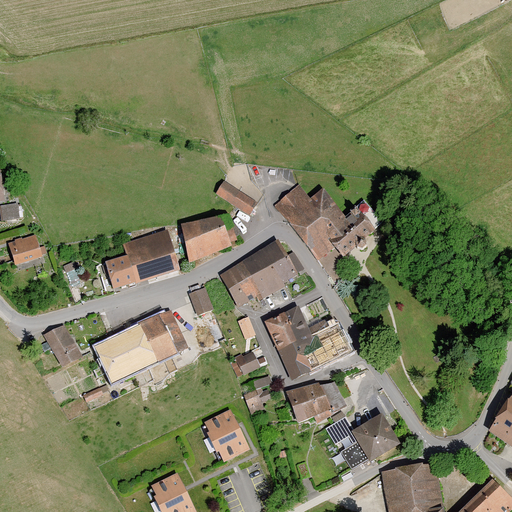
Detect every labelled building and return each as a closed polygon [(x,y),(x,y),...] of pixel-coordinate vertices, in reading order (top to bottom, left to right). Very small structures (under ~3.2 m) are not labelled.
[(235,207),(249,216),(257,205),(224,183),(216,195),(235,207)] [(319,260),(334,248),(343,258),(357,247),(359,249),(362,249),(366,246),(367,243),(364,240),(374,232),(373,230),(381,223),(363,201),(351,211),(352,213),(346,219),(322,190),(310,201),(299,187),(275,207),(319,260)] [(1,207),(3,220),(19,218),(17,205),(1,207)] [(230,243),(236,242),(228,218),(221,221),(220,219),(182,226),(189,264),(231,248),(230,243)] [(135,284),(179,271),(167,232),(123,245),(127,258),(135,284)] [(16,265),(42,257),(35,236),(9,244),(16,265)] [(287,257),(279,243),(238,267),(256,298),(258,302),(284,287),(282,284),(297,275),(296,274),(301,271),(292,254),(287,257)] [(127,258),(106,264),(114,291),(135,284),(127,258)] [(239,308),(256,298),(238,267),(220,277),(239,308)] [(198,316),(213,310),(205,290),(190,296),(198,316)] [(280,317),(292,343),(294,347),(329,330),(325,321),(308,329),(298,308),(280,317)] [(157,364),(189,349),(171,312),(159,318),(158,316),(138,326),(139,328),(95,349),(112,384),(156,363),(157,364)] [(239,320),(246,338),(257,334),(249,316),(239,320)] [(280,317),(266,323),(278,349),(292,343),(280,317)] [(45,336),(63,369),(82,358),(64,326),(45,336)] [(292,378),(349,351),(337,326),(329,330),(294,347),(292,343),(278,349),(292,378)] [(237,377),(259,367),(253,352),(231,363),(237,377)] [(256,386),(272,382),(271,375),(254,380),(256,386)] [(334,383),(321,388),(330,409),(313,416),(317,423),(347,407),(334,383)] [(330,409),(321,388),(319,384),(288,393),(298,423),(313,416),(330,409)] [(84,403),(102,395),(98,387),(80,396),(84,403)] [(249,408),(260,404),(255,391),(244,395),(249,408)] [(511,397),(489,432),(511,447),(511,397)] [(72,420),(82,415),(78,407),(67,413),(72,420)] [(224,463),(249,450),(230,411),(204,424),(209,434),(207,435),(216,453),(219,452),(224,463)] [(355,431),(346,417),(326,429),(336,445),(353,435),(358,443),(342,453),(352,469),(368,459),(370,463),(400,445),(381,415),(355,431)] [(511,501),(492,481),(460,511),(443,511),(436,466),(382,474),(387,511),(507,511),(511,508),(511,501)] [(195,511),(177,474),(152,487),(157,497),(154,498),(160,511),(195,511)]
